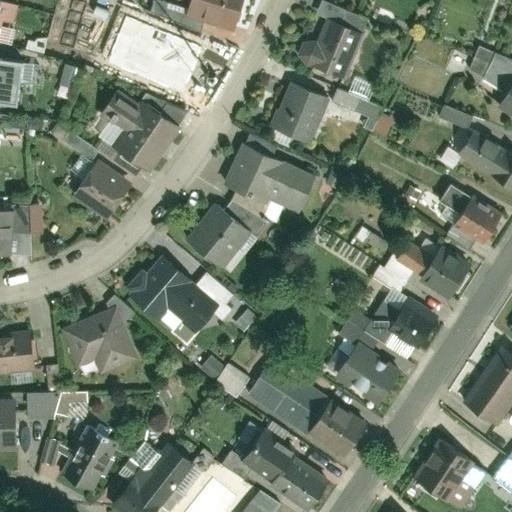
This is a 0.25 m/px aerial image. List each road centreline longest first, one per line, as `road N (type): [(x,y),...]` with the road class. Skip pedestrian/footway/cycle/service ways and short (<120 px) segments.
road 1 (residential): [(279,0),(218,118),(131,235),(86,269),(0,295)]
road 2 (residential): [(511,255),(342,511)]
